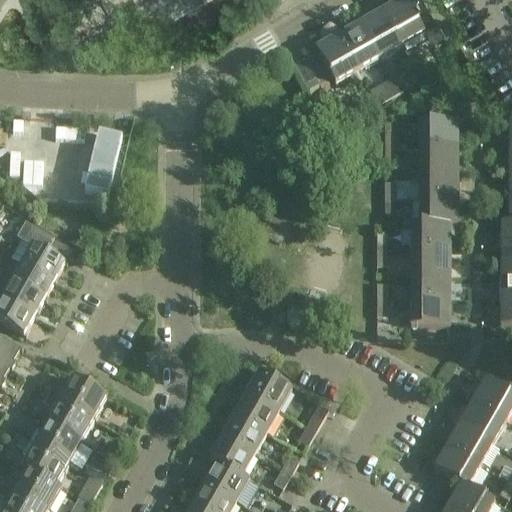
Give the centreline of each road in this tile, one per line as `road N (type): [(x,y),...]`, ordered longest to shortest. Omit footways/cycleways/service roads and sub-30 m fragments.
road 1 (residential): [(375,511),(342,493),(390,407),(291,351),(174,350)]
road 2 (residential): [(344,0),(178,92)]
road 3 (residential): [(176,279),(178,92)]
road 4 (residential): [(178,92),(0,91)]
road 5 (residential): [(120,511),(166,410),(174,350)]
road 6 (residential): [(176,279),(124,293),(90,358)]
